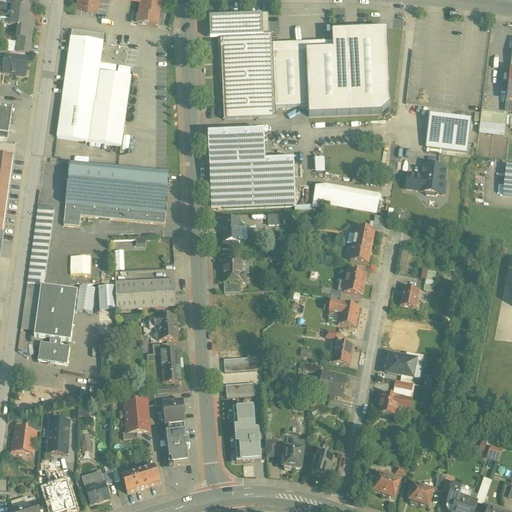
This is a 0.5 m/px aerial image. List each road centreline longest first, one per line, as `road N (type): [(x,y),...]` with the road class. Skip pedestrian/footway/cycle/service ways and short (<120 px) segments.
road 1 (residential): [(213,499),(184,0)]
road 2 (residential): [(0,394),(57,0)]
road 3 (residential): [(337,509),(395,238)]
road 4 (secondary): [(337,509),(271,494),(213,499)]
